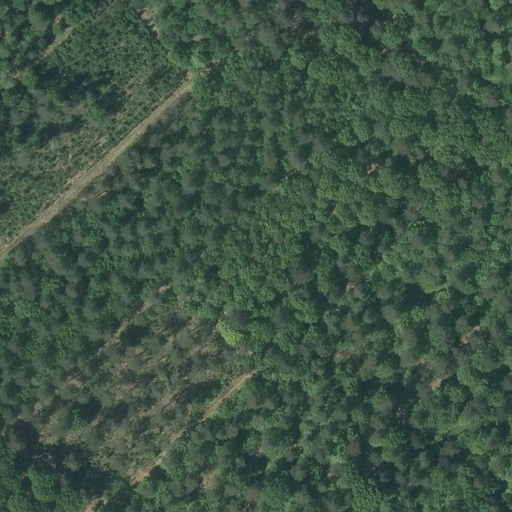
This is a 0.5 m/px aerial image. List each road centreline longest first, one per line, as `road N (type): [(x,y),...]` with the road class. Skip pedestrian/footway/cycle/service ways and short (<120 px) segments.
road 1 (track): [(489,0),(0,435)]
road 2 (track): [(511,139),(110,511)]
road 3 (track): [(297,0),(0,270)]
road 4 (track): [(511,325),(311,511)]
road 5 (track): [(383,0),(511,157)]
road 6 (track): [(109,0),(0,99)]
